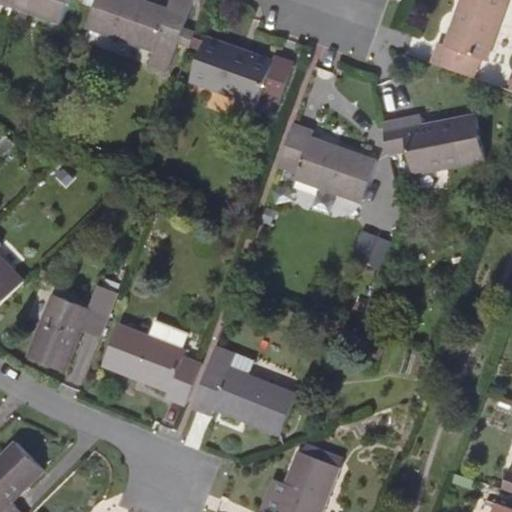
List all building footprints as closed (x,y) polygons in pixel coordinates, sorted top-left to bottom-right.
[(15,0),(13,6),(61,23),(69,0),(15,0)] [(165,73),(192,1),(188,0),(170,0),(164,16),(133,5),(134,0),(97,0),(87,28),(153,51),(147,65),(165,73)] [(436,63),(477,78),(484,58),(490,61),(511,0),(466,0),(462,14),(468,16),(456,48),(443,44),(436,63)] [(239,98),(259,106),(262,98),(280,105),(294,65),(275,59),(271,71),(241,61),(243,54),(209,42),(195,83),(239,98)] [(253,124),(259,106),(239,98),(233,117),(253,124)] [(385,123),(391,154),(411,151),(416,173),(488,157),(480,115),(423,126),(421,116),(385,123)] [(295,125),(281,165),(298,172),(296,180),(363,204),(378,161),(343,149),(340,156),(309,144),(313,132),(295,125)] [(366,230),(358,258),(385,265),(392,237),(366,230)] [(0,306),(24,283),(0,258),(0,245),(0,306)] [(100,338),(116,295),(97,288),(89,311),(53,298),(31,359),(67,372),(81,331),(100,338)] [(186,406),(200,365),(181,358),(183,352),(182,352),(188,336),(153,324),(148,340),(118,329),(104,369),(138,381),(140,376),(171,387),(167,399),(186,406)] [(216,345),(194,409),(212,415),(217,403),(248,414),(246,420),(280,432),(295,391),(252,376),(259,360),(216,345)] [(311,443),(306,455),(339,468),(344,469),(348,458),(311,443)] [(0,511),(20,511),(11,503),(42,472),(15,446),(0,461),(0,511)] [(320,511),(339,468),(306,455),(298,452),(287,483),(277,479),(264,511),(320,511)] [(502,490),(511,493),(511,472),(508,471),(502,490)]
